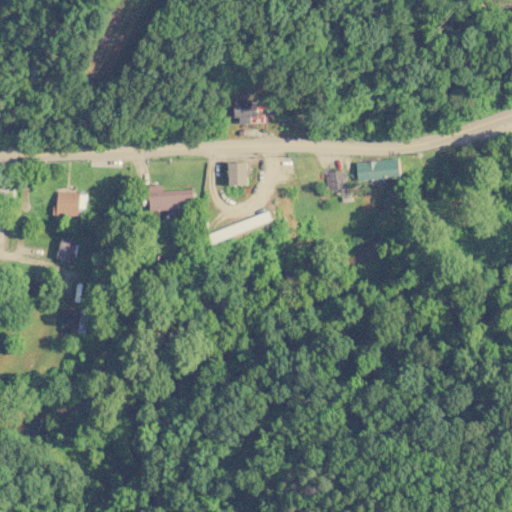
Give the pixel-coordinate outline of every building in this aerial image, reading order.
[(250,122),(249,115),(256,115),(256,99),(235,99),(235,122),(250,122)] [(399,175),(397,157),(355,161),(357,180),(399,175)] [(228,184),(246,185),(246,162),(228,161),(228,184)] [(324,171),(326,189),(345,187),(343,169),(324,171)] [(149,209),(193,208),(192,188),(162,190),(161,184),(148,184),(149,209)] [(14,188),(0,187),(0,196),(13,197),(14,188)] [(78,215),(79,191),(56,190),(56,206),(52,205),(51,214),(78,215)] [(210,243),(271,220),(267,210),(206,234),(210,243)] [(73,263),(79,243),(61,237),(55,257),(73,263)] [(87,311),(62,306),(59,329),(84,333),(87,311)]
